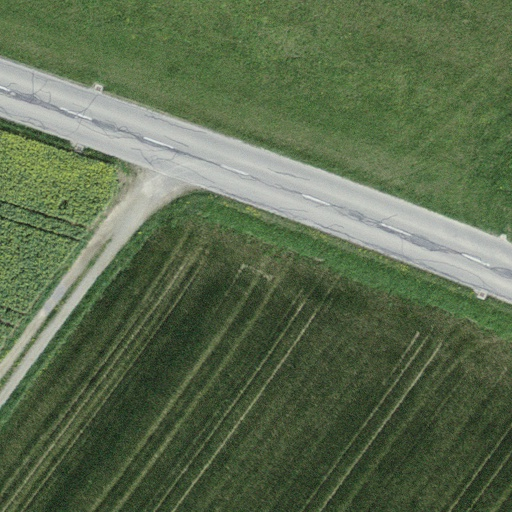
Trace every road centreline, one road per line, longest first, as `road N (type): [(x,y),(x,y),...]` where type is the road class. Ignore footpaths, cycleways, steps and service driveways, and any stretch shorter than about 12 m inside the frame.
road 1 (unclassified): [(511,277),(0,90)]
road 2 (track): [(175,152),(0,388)]
